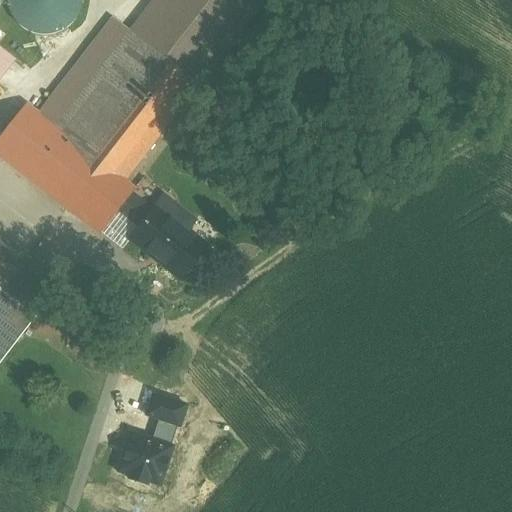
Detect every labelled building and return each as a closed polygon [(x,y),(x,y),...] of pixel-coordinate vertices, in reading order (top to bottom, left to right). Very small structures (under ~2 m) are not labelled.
[(9,0),(9,1),(13,15),(21,27),(34,34),(48,36),(62,32),(74,23),(81,10),(81,0),(9,0)] [(132,34),(57,131),(27,107),(0,141),(0,154),(101,233),(118,212),(132,194),(135,190),(125,182),(200,86),(132,34)] [(207,248),(188,233),(196,222),(184,213),(176,223),(157,208),(154,212),(132,194),(118,212),(140,229),(132,240),(182,279),(207,248)] [(0,362),(56,290),(0,247),(0,362)] [(61,320),(52,312),(44,322),(54,329),(61,320)]
